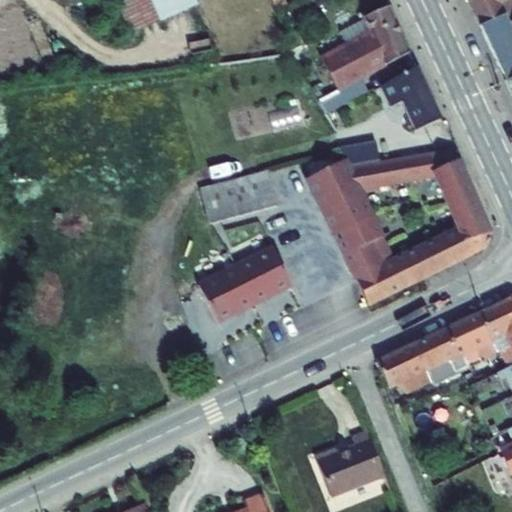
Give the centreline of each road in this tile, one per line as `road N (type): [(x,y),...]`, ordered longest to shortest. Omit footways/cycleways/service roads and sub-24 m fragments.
road 1 (tertiary): [(0,511),(511,268)]
road 2 (secondary): [(422,0),(511,196)]
road 3 (unknown): [(351,344),(279,195)]
